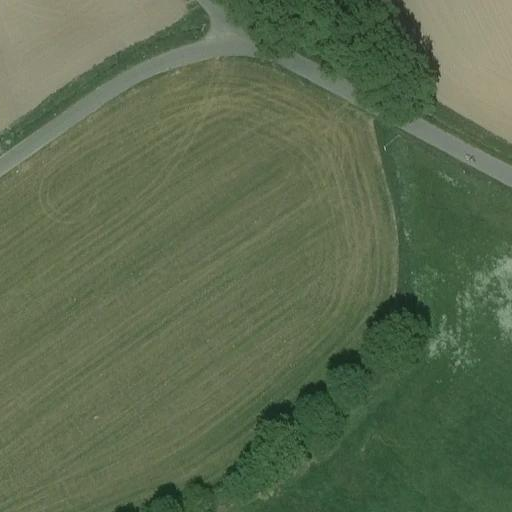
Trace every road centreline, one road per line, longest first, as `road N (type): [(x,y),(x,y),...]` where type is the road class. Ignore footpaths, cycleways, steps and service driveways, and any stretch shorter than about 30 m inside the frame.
road 1 (unclassified): [(235,41),(511,183)]
road 2 (unclassified): [(0,168),(182,52),(235,41)]
